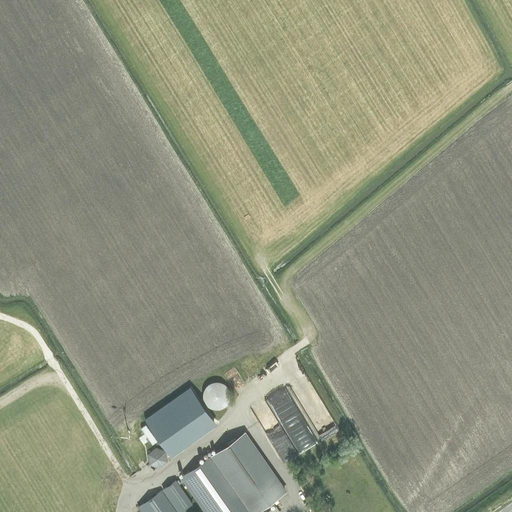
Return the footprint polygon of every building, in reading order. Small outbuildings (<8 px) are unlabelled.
[(217,409),(221,408),(225,407),(228,404),(230,400),(230,396),(230,392),(228,388),(225,385),(222,383),(217,382),(213,383),(210,385),(207,388),(205,391),(204,395),(204,400),(206,403),(209,406),(213,408),(217,409)] [(217,424),(191,387),(145,419),(172,456),(217,424)] [(291,435),(302,452),(319,441),(309,426),(305,428),(305,427),(291,435)] [(203,511),(263,511),(262,508),(285,492),(243,433),(180,478),(203,511)] [(159,468),(167,462),(165,452),(156,448),(148,455),(150,464),(159,468)] [(178,511),(179,511),(192,503),(176,481),(163,490),(178,511)] [(142,511),(176,511),(161,491),(138,507),(142,511)]
